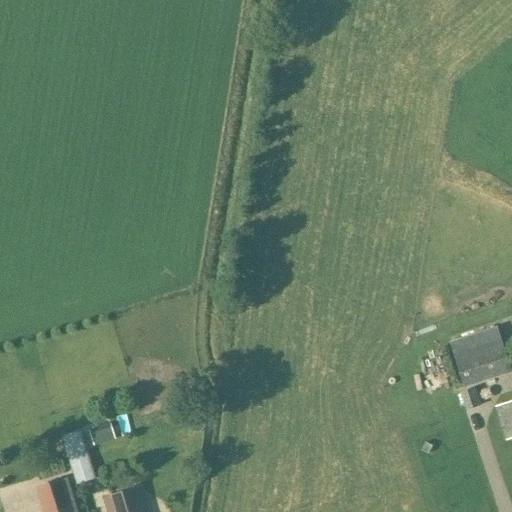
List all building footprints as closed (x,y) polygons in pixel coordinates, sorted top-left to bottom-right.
[(511,374),(511,373),(503,347),(496,328),(449,343),(465,390),(511,374)] [(466,412),(481,407),(476,390),(461,395),(466,412)] [(98,446),(118,440),(114,425),(93,431),(98,446)] [(62,437),(73,472),(77,484),(77,485),(96,479),(81,431),(62,437)] [(144,511),(137,488),(111,496),(114,506),(108,509),(108,511),(69,511),(68,507),(74,506),(66,481),(40,489),(46,511),(144,511)]
